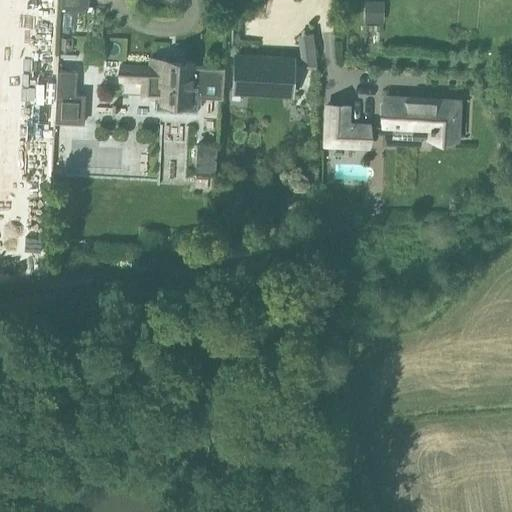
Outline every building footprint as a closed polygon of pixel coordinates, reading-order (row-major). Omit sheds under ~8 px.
[(236,55),(234,91),(291,95),(293,58),(236,55)] [(313,58),(299,59),(299,66),(316,70),(313,58)] [(123,70),(122,84),(145,85),(144,101),(155,102),(155,111),(197,114),(198,97),(221,98),(223,69),(190,67),(191,62),(178,61),(165,60),(151,59),(150,72),(123,70)] [(57,71),(54,123),(83,125),(84,95),(74,95),(75,72),(57,71)] [(431,137),(460,139),(462,100),(385,96),(384,127),(432,130),(431,137)] [(325,145),(368,147),(369,125),(347,124),(348,106),(327,105),(325,145)]
